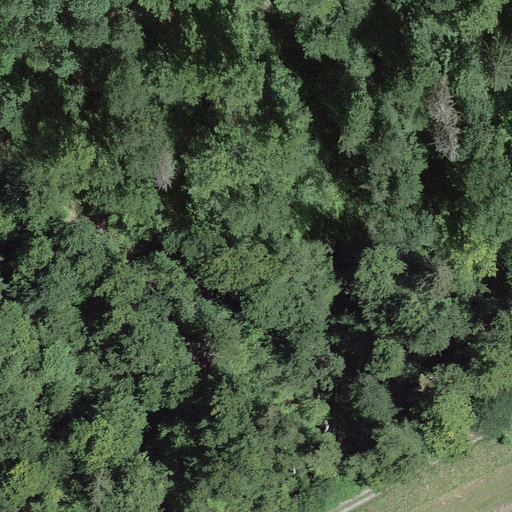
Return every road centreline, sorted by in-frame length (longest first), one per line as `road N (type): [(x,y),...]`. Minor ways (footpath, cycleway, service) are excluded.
road 1 (track): [(321,511),(511,406)]
road 2 (track): [(139,0),(46,72),(0,120)]
